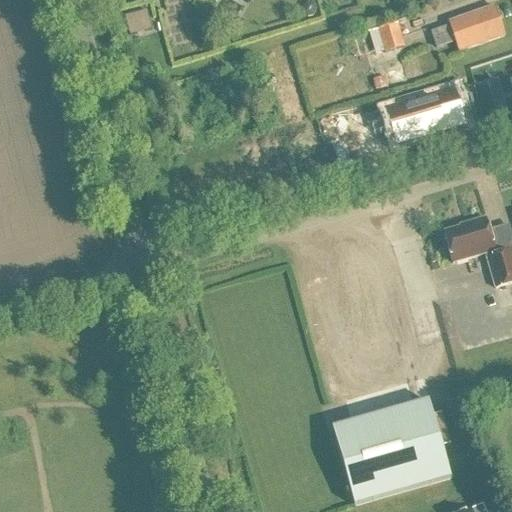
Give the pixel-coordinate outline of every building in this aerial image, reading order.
[(449,28),(430,35),(435,50),(454,43),(458,54),(503,39),(493,9),(448,25),(449,28)] [(149,11),(127,16),(131,36),(153,31),(149,11)] [(404,49),(397,26),(367,35),(374,58),(404,49)] [(404,70),(390,72),(391,87),(405,86),(404,70)] [(505,117),(495,83),(473,90),(483,124),(505,117)] [(441,98),(396,112),(405,137),(447,124),(441,98)] [(465,227),(466,229),(443,236),(452,266),(484,257),(494,291),(511,286),(511,259),(510,253),(495,258),(484,221),(465,227)] [(450,482),(428,405),(332,433),(354,510),(450,482)]
